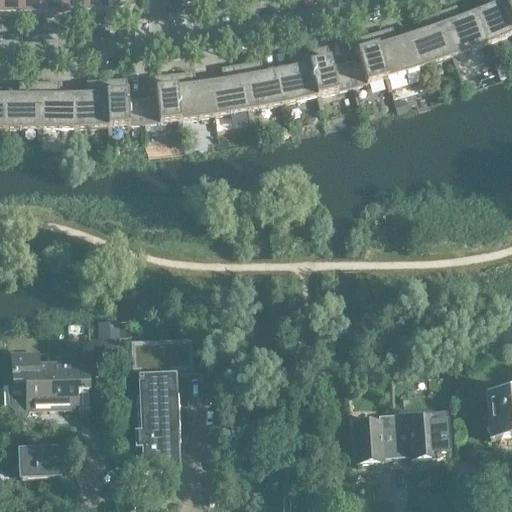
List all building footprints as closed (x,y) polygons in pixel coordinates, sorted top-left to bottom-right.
[(22,19),(21,0),(0,0),(0,19),(22,19)] [(44,19),(43,0),(21,0),(22,19),(44,19)] [(65,18),(64,0),(43,0),(44,19),(65,18)] [(87,17),(85,0),(64,0),(65,18),(87,17)] [(108,16),(107,0),(85,0),(87,17),(108,16)] [(133,14),(132,0),(107,0),(108,16),(133,14)] [(206,5),(205,0),(180,0),(181,9),(206,5)] [(511,20),(503,0),(481,0),(486,10),(473,16),(476,23),(486,48),(511,36),(511,20)] [(511,0),(503,0),(511,20),(511,0)] [(486,48),(476,23),(473,16),(460,21),(456,9),(437,16),(453,60),(454,59),(486,48)] [(453,60),(437,16),(418,23),(422,34),(409,39),(411,46),(420,72),(451,61),(453,60)] [(420,72),(411,46),(409,39),(395,43),(392,31),(372,37),(386,82),(387,81),(420,72)] [(386,82),(372,37),(353,43),(359,62),(345,66),(352,92),(384,82),(386,82)] [(352,92),(345,66),(331,70),(327,50),(307,54),(318,100),(319,100),(352,92)] [(318,100),(307,54),(287,59),(290,71),(276,74),(278,82),(283,108),(316,100),(318,100)] [(283,108),(278,82),(276,74),(263,77),(261,64),(241,68),(249,114),(250,114),(283,108)] [(249,114),(241,68),(221,71),(223,84),(209,85),(210,94),(214,120),(247,114),(249,114)] [(214,120),(210,94),(209,85),(195,87),(194,75),(174,78),(179,124),(181,124),(214,120)] [(179,124),(174,78),(154,80),(156,100),(142,102),(144,128),(177,124),(179,124)] [(144,128),(142,102),(128,103),(127,82),(106,84),(109,130),(111,130),(144,128)] [(109,130),(106,84),(86,85),(87,97),(73,97),(73,106),(74,132),(107,130),(109,130)] [(39,133),(39,86),(18,86),(18,98),(4,98),(4,106),(4,133),(37,133),(39,133)] [(74,132),(73,106),(73,97),(59,98),(59,86),(39,86),(39,133),(40,133),(74,132)] [(176,439),(173,381),(168,381),(167,356),(163,356),(163,353),(152,354),(152,357),(136,357),(137,383),(137,388),(140,388),(142,438),(135,438),(136,452),(142,452),(143,477),(178,476),(176,448),(182,448),(181,438),(176,439)] [(88,396),(87,366),(12,369),(13,388),(25,388),(27,416),(40,415),(40,412),(48,411),(49,415),(54,415),(54,411),(62,411),(62,414),(76,414),(75,396),(88,396)] [(511,396),(499,398),(499,400),(489,401),(489,399),(486,399),(489,426),(486,430),(486,434),(489,438),(490,445),(499,444),(499,452),(511,451),(510,443),(511,443),(511,396)] [(436,462),(434,422),(432,422),(409,424),(409,418),(378,420),(378,426),(355,428),(355,427),(354,427),(357,468),(358,468),(358,467),(381,466),(382,466),(382,461),(385,458),(385,456),(395,456),(395,457),(397,457),(397,456),(407,455),(407,456),(411,459),(411,464),(412,464),(435,462),(436,462)] [(45,455),(45,443),(28,443),(28,456),(45,455)] [(45,455),(28,456),(19,456),(20,482),(58,481),(57,454),(45,455)]
